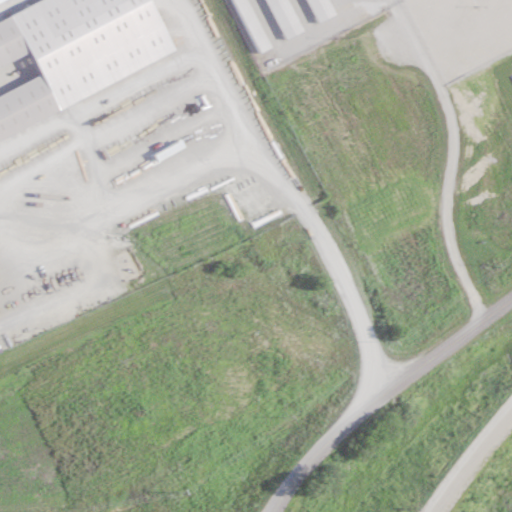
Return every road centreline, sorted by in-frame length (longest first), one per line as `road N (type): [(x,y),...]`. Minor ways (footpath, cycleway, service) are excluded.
road 1 (residential): [(268,511),(320,447),(511,298)]
road 2 (trunk): [(511,407),(429,511)]
